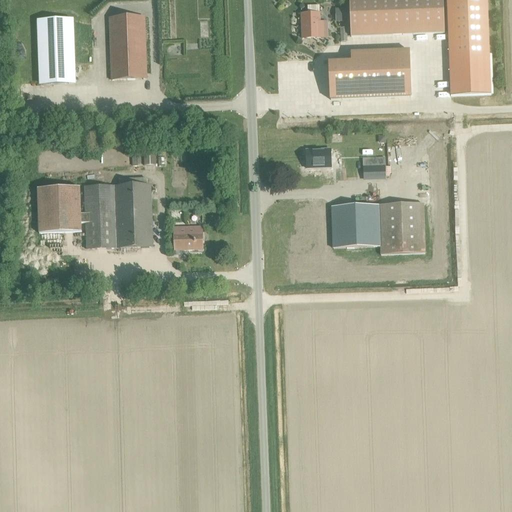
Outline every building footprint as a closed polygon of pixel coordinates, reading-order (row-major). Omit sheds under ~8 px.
[(349,43),(443,40),(441,0),(362,0),(348,1),(349,43)] [(446,0),(451,97),(491,96),(487,0),(446,0)] [(302,39),(320,39),(319,14),(301,15),(302,39)] [(147,80),(145,18),(109,19),(111,81),(147,80)] [(39,84),(75,83),(73,20),(37,22),(39,84)] [(329,63),(330,101),(411,98),(409,51),(351,53),(352,62),(329,63)] [(301,90),(298,98),(306,101),(309,93),(301,90)] [(144,167),(155,166),(155,150),(143,150),(144,167)] [(306,170),(331,169),(330,150),(306,151),(306,170)] [(363,180),(385,179),(385,167),(363,167),(363,180)] [(115,187),(117,249),(153,248),(151,186),(115,187)] [(84,188),(85,215),(80,215),(81,224),(86,224),(86,250),(117,249),(115,187),(84,188)] [(37,190),(39,234),(81,233),(81,224),(80,215),(80,188),(37,190)] [(379,206),(380,248),(381,256),(425,255),(423,205),(379,206)] [(379,206),(332,208),(333,250),(380,248),(379,206)] [(174,251),(203,251),(202,228),(173,229),(174,251)]
